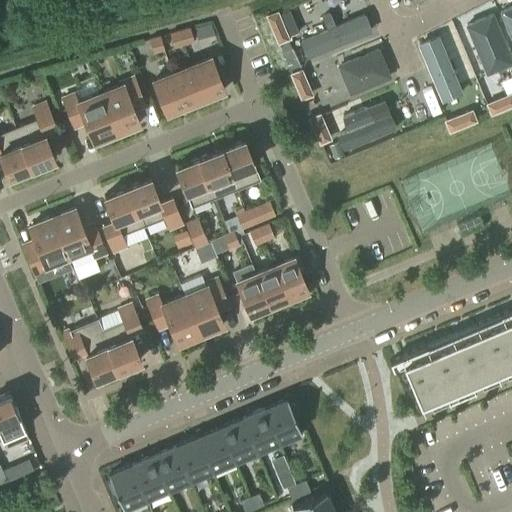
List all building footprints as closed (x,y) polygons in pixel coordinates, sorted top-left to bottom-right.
[(511,5),(501,11),(511,37),(511,5)] [(278,12),(266,16),(277,43),(279,42),(289,38),(279,13),(278,12)] [(511,61),(491,12),(463,24),(484,75),(511,63),(511,61)] [(327,28),(298,40),(305,56),(370,29),(363,13),(334,25),(330,14),(322,17),(327,28)] [(189,27),(179,30),(183,44),(193,41),(189,27)] [(179,30),(169,33),(173,46),(183,44),(179,30)] [(435,34),(416,42),(440,97),(459,90),(435,34)] [(159,35),(149,38),(153,52),(163,49),(159,35)] [(376,46),(334,63),(346,93),(388,76),(376,46)] [(210,57),(190,65),(203,98),(203,99),(205,98),(205,97),(223,89),(210,57)] [(190,65),(171,72),(184,105),(203,98),(190,65)] [(291,72),(290,72),(293,81),(300,99),(302,98),(312,94),(302,69),(301,68),(291,72)] [(171,72),(152,80),(165,113),(166,112),(166,114),(167,113),(167,112),(180,107),(181,108),(181,107),(181,106),(184,105),(171,72)] [(123,84),(100,93),(116,133),(139,123),(131,104),(143,99),(133,76),(121,81),(123,84)] [(96,84),(62,97),(71,121),(82,116),(93,142),(116,133),(100,93),(96,84)] [(392,109),(410,103),(406,90),(388,96),(392,109)] [(511,94),(510,91),(482,102),(488,115),(511,105),(511,94)] [(36,118),(15,127),(30,167),(53,157),(43,131),(54,127),(55,130),(56,130),(45,102),(32,107),(36,118)] [(347,129),(336,133),(343,149),(396,128),(389,111),(373,118),(368,105),(341,116),(347,129)] [(469,108),(440,120),(446,133),(475,120),(469,108)] [(310,116),(308,117),(319,143),(320,142),(321,142),(331,138),(321,114),(320,112),(310,116)] [(0,157),(7,176),(30,167),(15,127),(0,132),(0,157)] [(243,140),(221,149),(236,189),(259,179),(243,140)] [(221,149),(198,158),(214,198),(236,189),(221,149)] [(198,158),(175,167),(191,207),(214,198),(198,158)] [(149,177),(126,186),(142,226),(164,217),(168,228),(181,223),(170,195),(169,196),(171,199),(160,204),(149,177)] [(102,223),(101,223),(112,251),(125,246),(120,235),(142,226),(126,186),(103,196),(114,222),(103,226),(102,223)] [(246,190),(226,198),(230,209),(251,201),(246,190)] [(269,201),(245,211),(250,223),(274,214),(269,201)] [(74,207),(49,217),(65,257),(89,247),(93,256),(105,252),(96,228),(84,233),(74,207)] [(245,211),(235,214),(240,227),(250,223),(245,211)] [(36,245),(24,250),(33,273),(45,268),(44,265),(65,257),(49,217),(28,226),(36,245)] [(197,218),(185,223),(187,229),(193,243),(194,246),(207,241),(197,218)] [(267,223),(258,227),(263,240),(273,236),(267,223)] [(258,227),(248,231),(254,244),(263,240),(258,227)] [(232,230),(222,234),(228,247),(238,243),(232,230)] [(293,257),(274,265),(288,299),(289,298),(288,297),(307,290),(293,257)] [(121,264),(103,262),(101,276),(119,278),(121,264)] [(250,262),(231,270),(235,281),(249,314),(250,313),(250,314),(251,314),(251,313),(264,307),(264,308),(265,308),(265,307),(268,306),(255,273),(250,262)] [(274,265),(255,273),(268,306),(287,298),(287,299),(288,299),(274,265)] [(206,285),(184,294),(200,334),(223,324),(215,305),(226,300),(217,277),(205,282),(206,285)] [(80,279),(54,286),(58,302),(84,296),(80,279)] [(157,294),(145,299),(155,323),(167,318),(177,343),(200,334),(184,294),(161,304),(157,294)] [(122,320),(101,329),(117,368),(140,359),(129,332),(141,327),(131,303),(118,309),(122,320)] [(511,308),(389,360),(392,367),(402,363),(419,404),(511,364),(511,308)] [(117,368),(101,329),(96,318),(62,332),(73,360),(74,359),(73,356),(83,351),(94,378),(117,368)] [(0,442),(3,449),(28,438),(24,428),(23,428),(19,418),(20,418),(14,404),(13,404),(9,394),(8,392),(0,395),(0,442)] [(286,397),(263,407),(277,441),(300,431),(294,417),(299,415),(293,402),(289,404),(286,397)] [(277,441),(263,407),(241,417),(255,450),(277,441)] [(255,450),(241,417),(219,426),(233,460),(255,450)] [(233,460),(219,426),(197,435),(211,469),(233,460)] [(211,469),(197,435),(175,445),(189,478),(211,469)] [(189,478),(175,445),(153,454),(167,488),(189,478)] [(167,488),(153,454),(130,463),(145,497),(167,488)] [(282,454),(270,459),(274,470),(287,465),(282,454)] [(145,497),(130,463),(108,473),(110,480),(106,482),(111,494),(116,492),(122,507),(145,497)] [(17,476),(12,465),(2,470),(6,481),(17,476)] [(304,478),(295,482),(300,494),(309,490),(304,478)] [(300,494),(295,482),(286,486),(291,498),(300,494)] [(291,505),(293,511),(333,511),(325,491),(291,505)] [(258,492),(249,496),(254,508),(263,504),(258,492)] [(254,508),(249,496),(239,500),(244,511),(254,508)]
